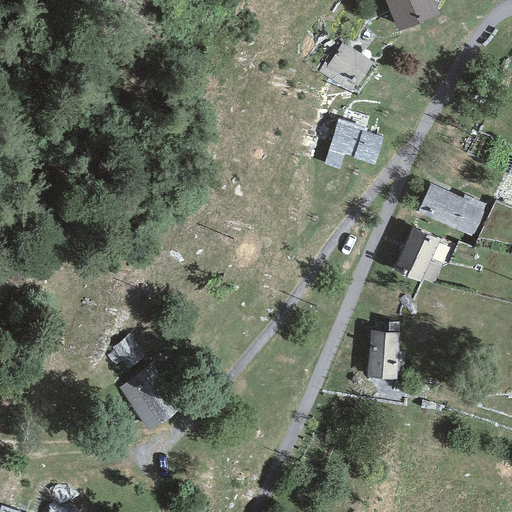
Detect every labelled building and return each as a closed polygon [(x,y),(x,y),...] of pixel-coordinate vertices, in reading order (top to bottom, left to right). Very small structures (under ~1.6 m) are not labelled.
[(384,0),(398,34),(439,18),(431,0),(384,0)] [(373,64),(342,43),(326,68),(358,88),(373,64)] [(338,124),(324,165),(338,170),(344,154),(354,157),(353,161),(376,169),(387,138),(338,124)] [(430,185),(417,215),(472,238),(484,208),(430,185)] [(438,241),(412,230),(394,274),(420,285),(422,280),(434,285),(441,268),(429,263),(438,241)] [(400,327),(370,324),(367,372),(397,375),(397,368),(403,369),(405,349),(398,349),(400,327)] [(128,337),(112,349),(133,379),(150,367),(128,337)] [(118,389),(148,433),(180,411),(150,367),(133,379),(118,389)] [(21,507),(1,503),(0,504),(0,511),(29,511),(20,510),(21,507)]
